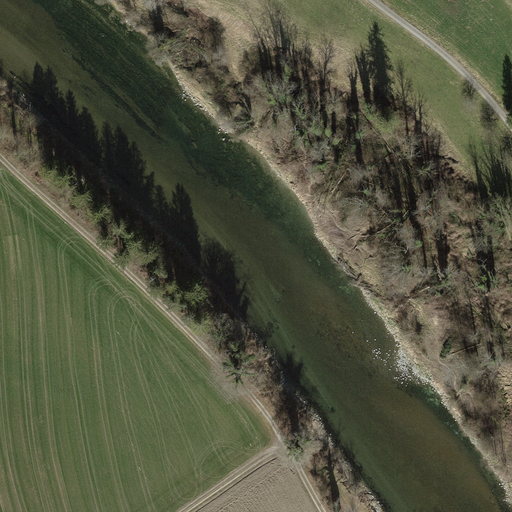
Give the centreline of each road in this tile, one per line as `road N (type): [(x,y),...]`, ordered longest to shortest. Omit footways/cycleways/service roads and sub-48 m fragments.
road 1 (track): [(16,164),(255,400),(324,511)]
road 2 (track): [(373,0),(431,42),(511,129)]
road 3 (track): [(289,446),(184,511)]
